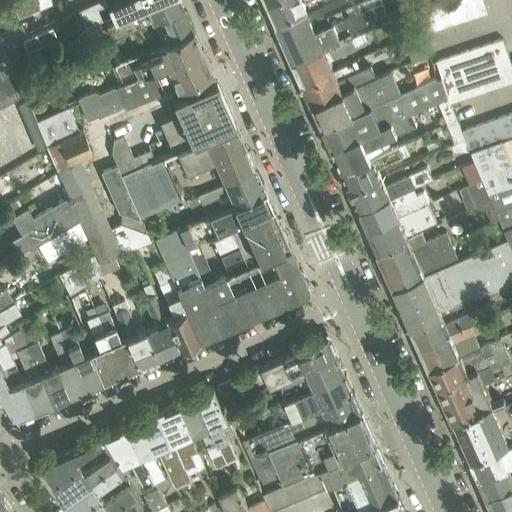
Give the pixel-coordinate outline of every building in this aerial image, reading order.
[(52,2),(50,0),(13,0),(11,1),(18,17),(52,2)] [(99,0),(78,9),(85,26),(103,19),(98,8),(107,4),(112,15),(128,8),(147,0),(99,0)] [(131,15),(106,27),(111,38),(115,36),(153,19),(183,6),(183,5),(180,0),(147,0),(128,8),(131,15)] [(271,0),(268,2),(276,22),(324,0),(271,0)] [(324,0),(276,22),(294,60),(351,35),(393,16),(385,0),(380,0),(361,8),(357,10),(347,15),(333,21),(330,12),(335,9),(353,2),(356,0),(324,0)] [(455,22),(466,18),(459,0),(450,0),(448,1),(455,22)] [(472,0),(459,0),(466,18),(477,15),(472,0)] [(472,0),(477,15),(488,11),(484,0),(472,0)] [(443,26),(455,22),(448,1),(436,5),(443,26)] [(436,5),(425,8),(432,29),(443,26),(436,5)] [(183,6),(153,19),(154,21),(158,30),(163,41),(193,28),(191,24),(187,16),(185,11),(184,8),(183,6)] [(421,33),(432,29),(425,8),(414,12),(419,29),(421,33)] [(0,40),(1,42),(20,34),(25,32),(21,23),(0,32),(0,40)] [(147,25),(129,32),(133,41),(150,33),(147,25)] [(52,26),(22,39),(27,50),(57,37),(52,26)] [(163,41),(114,62),(123,82),(138,76),(202,48),(193,28),(163,41)] [(413,60),(429,52),(421,33),(419,29),(402,37),(413,60)] [(351,35),(294,60),(302,80),(303,82),(334,68),(334,66),(330,58),(356,46),(355,44),(367,39),(363,30),(351,35)] [(81,36),(66,42),(72,56),(87,50),(81,36)] [(499,61),(510,57),(503,37),(492,41),(499,61)] [(0,102),(22,91),(8,59),(1,43),(1,42),(0,40),(0,102)] [(488,65),(499,61),(492,41),(481,44),(488,65)] [(488,65),(481,44),(470,48),(477,68),(488,65)] [(94,90),(77,98),(87,118),(97,114),(98,116),(123,105),(124,108),(140,101),(177,86),(212,71),(202,48),(138,76),(123,82),(114,86),(100,92),(94,90)] [(466,72),(477,68),(470,48),(459,52),(466,72)] [(466,72),(459,52),(448,56),(455,76),(466,72)] [(443,80),(455,76),(448,56),(437,59),(438,63),(443,80)] [(511,80),(511,63),(510,57),(499,61),(506,82),(511,80)] [(506,82),(499,61),(488,65),(495,86),(506,82)] [(339,79),(335,68),(303,82),(313,103),(376,75),(372,64),(339,79)] [(495,86),(488,65),(477,68),(484,90),(495,86)] [(484,90),(477,68),(466,72),(473,93),(484,90)] [(386,71),(376,75),(313,103),(322,125),(397,93),(386,71)] [(473,93),(466,72),(455,76),(462,97),(473,93)] [(434,76),(397,93),(322,125),(332,147),(363,133),(411,112),(438,101),(448,96),(440,76),(435,78),(434,76)] [(462,97),(455,76),(443,80),(449,97),(450,101),(462,97)] [(182,111),(160,121),(172,150),(173,151),(236,124),(230,111),(224,113),(220,105),(226,102),(222,94),(217,82),(216,79),(172,98),(173,100),(177,110),(181,108),(182,111)] [(449,97),(448,96),(438,101),(447,122),(457,118),(450,101),(449,97)] [(69,105),(35,119),(46,144),(79,130),(78,129),(69,105)] [(363,133),(332,147),(342,169),(373,155),(391,148),(386,138),(417,124),(411,112),(363,133)] [(511,126),(507,113),(496,117),(503,138),(511,134),(511,126)] [(496,117),(484,121),(492,142),(503,138),(496,117)] [(457,118),(447,122),(456,143),(466,139),(462,129),(457,118)] [(484,121),(473,125),(481,146),(492,142),(484,121)] [(143,164),(122,173),(131,195),(245,146),(236,124),(173,151),(172,150),(154,158),(155,159),(149,162),(143,164)] [(473,125),(462,129),(466,139),(470,150),(481,146),(473,125)] [(79,130),(46,144),(56,168),(78,159),(91,153),(83,128),(78,129),(79,130)] [(113,139),(112,147),(127,141),(124,134),(113,138),(113,139)] [(434,135),(424,139),(429,149),(438,145),(434,135)] [(511,161),(511,162),(503,138),(492,142),(481,146),(470,150),(474,158),(477,166),(482,177),(488,193),(511,184),(511,161)] [(456,143),(452,145),(454,150),(470,150),(466,139),(456,143)] [(112,147),(112,152),(113,155),(130,148),(127,141),(112,147)] [(373,155),(342,169),(350,187),(351,189),(382,175),(381,174),(378,167),(411,153),(406,141),(391,148),(373,155)] [(186,195),(192,192),(254,166),(245,146),(131,195),(139,215),(170,201),(186,195)] [(130,148),(113,155),(116,163),(121,174),(133,155),(130,148)] [(150,148),(144,150),(149,162),(155,159),(154,158),(150,148)] [(144,150),(138,152),(143,164),(149,162),(144,150)] [(133,155),(121,174),(122,173),(143,164),(138,152),(133,155)] [(474,158),(459,165),(462,173),(477,166),(474,158)] [(78,159),(56,168),(58,172),(66,191),(83,171),(78,159)] [(141,218),(140,216),(139,216),(139,215),(131,195),(122,173),(121,174),(116,164),(100,171),(118,211),(121,211),(141,218)] [(254,166),(192,192),(197,204),(215,196),(219,205),(234,199),(236,203),(265,190),(254,166)] [(382,175),(351,189),(352,191),(359,208),(412,185),(432,176),(427,166),(386,185),(383,177),(382,175)] [(83,171),(66,191),(67,193),(71,203),(88,182),(83,171)] [(467,183),(460,187),(469,208),(477,205),(481,203),(491,199),(488,193),(482,177),(467,183)] [(88,182),(71,203),(76,213),(93,193),(88,182)] [(511,184),(488,193),(491,199),(495,209),(511,203),(511,184)] [(416,193),(412,185),(359,208),(368,227),(429,200),(424,190),(416,193)] [(243,220),(273,208),(265,190),(236,203),(210,215),(204,216),(179,227),(187,245),(198,240),(212,234),(243,220)] [(22,231),(10,238),(19,252),(23,249),(33,243),(37,241),(78,217),(76,213),(71,203),(67,193),(32,213),(27,204),(12,212),(22,231)] [(93,193),(76,213),(78,217),(81,225),(98,205),(93,193)] [(189,202),(186,195),(170,201),(173,209),(189,202)] [(491,199),(481,203),(490,223),(499,219),(495,209),(491,199)] [(436,216),(429,200),(368,227),(378,249),(423,230),(422,226),(437,220),(436,216)] [(511,203),(495,209),(499,219),(502,226),(511,222),(511,203)] [(98,205),(81,225),(86,236),(103,216),(98,205)] [(221,254),(229,272),(271,254),(289,246),(273,208),(243,220),(212,234),(220,250),(250,237),(252,240),(221,254)] [(141,218),(121,211),(121,221),(147,231),(141,218)] [(103,216),(86,236),(91,248),(108,227),(103,216)] [(78,217),(37,241),(47,259),(86,236),(81,225),(78,217)] [(121,221),(108,227),(119,253),(150,239),(147,231),(121,221)] [(511,222),(502,226),(507,237),(511,247),(511,222)] [(108,227),(91,248),(94,253),(98,262),(114,255),(119,253),(108,227)] [(179,227),(155,237),(166,261),(200,339),(292,299),(306,293),(308,288),(297,263),(289,246),(271,254),(229,272),(216,278),(209,281),(205,283),(202,277),(199,271),(196,265),(193,259),(191,253),(187,245),(179,227)] [(423,230),(378,249),(387,269),(451,240),(447,231),(428,240),(423,230)] [(511,281),(511,247),(507,237),(459,258),(394,287),(411,324),(442,310),(440,307),(472,294),(478,295),(511,281)] [(187,245),(191,253),(202,248),(198,240),(187,245)] [(459,258),(451,240),(387,269),(394,287),(459,258)] [(33,243),(23,249),(30,261),(40,255),(33,243)] [(204,254),(202,248),(191,253),(193,259),(204,254)] [(94,253),(58,274),(69,293),(83,284),(99,274),(95,263),(98,262),(94,253)] [(204,254),(193,259),(196,265),(207,260),(204,254)] [(98,262),(95,263),(99,274),(99,275),(119,266),(114,255),(98,262)] [(210,266),(207,260),(196,265),(199,271),(210,266)] [(166,317),(179,348),(200,339),(166,261),(153,267),(160,283),(168,301),(173,313),(166,317)] [(213,272),(210,266),(199,271),(202,277),(213,272)] [(216,278),(213,272),(202,277),(205,283),(209,281),(216,278)] [(151,283),(142,287),(147,297),(145,298),(155,321),(147,325),(146,325),(160,356),(161,356),(179,348),(166,317),(151,283)] [(0,304),(12,297),(5,287),(0,290),(0,304)] [(472,294),(440,307),(442,310),(443,312),(479,297),(478,295),(472,294)] [(124,297),(112,302),(116,310),(126,334),(139,365),(160,356),(146,325),(138,329),(124,297)] [(0,334),(8,329),(4,321),(20,311),(13,301),(0,308),(0,334)] [(104,301),(94,306),(124,373),(128,371),(128,370),(139,365),(126,334),(120,337),(104,301)] [(92,348),(89,350),(103,381),(117,375),(118,375),(124,373),(94,306),(85,310),(100,345),(92,348)] [(420,345),(484,317),(480,307),(447,321),(443,312),(442,310),(411,324),(420,345)] [(489,326),(484,317),(420,345),(430,367),(478,345),(473,333),(489,326)] [(57,401),(70,396),(56,364),(50,367),(37,339),(34,340),(25,320),(18,324),(19,327),(53,403),(58,401),(57,401)] [(71,324),(60,329),(87,389),(91,387),(91,386),(103,381),(89,350),(83,352),(71,324)] [(22,379),(36,410),(47,405),(47,406),(53,403),(19,327),(10,333),(28,376),(22,379)] [(56,364),(70,396),(81,391),(87,389),(60,329),(50,333),(62,361),(56,364)] [(4,336),(0,338),(0,400),(9,416),(17,419),(17,418),(36,410),(22,379),(18,369),(9,373),(4,362),(13,357),(4,336)] [(478,345),(430,367),(438,385),(469,372),(478,368),(489,363),(509,354),(501,336),(478,345)] [(323,338),(314,342),(219,383),(227,402),(279,379),(338,354),(337,351),(336,352),(331,341),(323,338)] [(310,377),(314,386),(346,372),(338,354),(279,379),(283,389),(310,377)] [(469,372),(438,385),(454,421),(490,405),(496,402),(487,381),(506,372),(507,375),(511,372),(511,361),(509,354),(489,363),(478,368),(469,372)] [(295,415),(354,390),(346,372),(314,386),(287,397),(295,415)] [(203,390),(198,392),(227,460),(238,455),(231,438),(237,435),(228,416),(215,385),(203,390)] [(361,408),(354,390),(295,415),(244,438),(252,456),(303,434),(330,422),(361,408)] [(192,395),(181,400),(195,430),(202,427),(218,464),(227,460),(198,392),(192,394),(192,395)] [(166,406),(161,408),(186,466),(189,472),(199,468),(192,452),(199,449),(192,432),(195,430),(181,400),(166,406)] [(490,405),(454,421),(471,458),(511,440),(511,403),(508,405),(507,402),(492,408),(490,405)] [(155,411),(144,416),(157,447),(175,487),(192,479),(189,472),(186,466),(161,408),(155,410),(155,411)] [(377,443),(361,408),(330,422),(303,434),(252,456),(259,474),(262,479),(279,472),(284,483),(377,443)] [(132,420),(127,422),(141,454),(157,480),(160,486),(162,489),(172,484),(167,475),(152,449),(157,447),(144,416),(132,421),(132,420)] [(122,425),(106,432),(125,460),(130,458),(145,486),(157,480),(141,454),(127,422),(122,425)] [(102,441),(98,435),(45,459),(45,458),(42,467),(43,467),(54,483),(83,463),(79,457),(102,441)] [(511,440),(471,458),(479,477),(511,462),(511,440)] [(293,500),(334,482),(384,460),(377,443),(284,483),(263,492),(265,497),(270,509),(293,500)] [(88,469),(83,463),(54,483),(62,494),(61,494),(64,498),(118,462),(111,452),(88,469)] [(364,498),(368,507),(399,493),(384,460),(334,482),(345,506),(364,498)] [(125,471),(118,462),(64,498),(68,504),(74,511),(78,511),(105,494),(101,488),(125,471)] [(511,462),(479,477),(487,494),(511,482),(511,462)] [(78,511),(109,511),(139,492),(132,482),(108,499),(105,494),(78,511)] [(511,482),(487,494),(494,510),(511,502),(511,482)] [(227,502),(231,511),(250,511),(248,505),(238,483),(222,491),(227,502)] [(160,486),(145,493),(154,507),(169,501),(160,486)] [(139,492),(109,511),(131,511),(145,501),(139,492)] [(404,511),(407,511),(399,493),(368,507),(356,511),(404,511)] [(0,499),(0,511),(15,511),(5,496),(5,497),(0,499)] [(265,497),(248,505),(250,511),(263,511),(270,509),(265,497)] [(217,500),(208,504),(209,506),(212,511),(231,511),(227,502),(219,505),(217,500)] [(146,511),(172,511),(174,511),(169,501),(154,507),(146,511)] [(511,511),(511,502),(494,510),(494,511),(511,511)]
